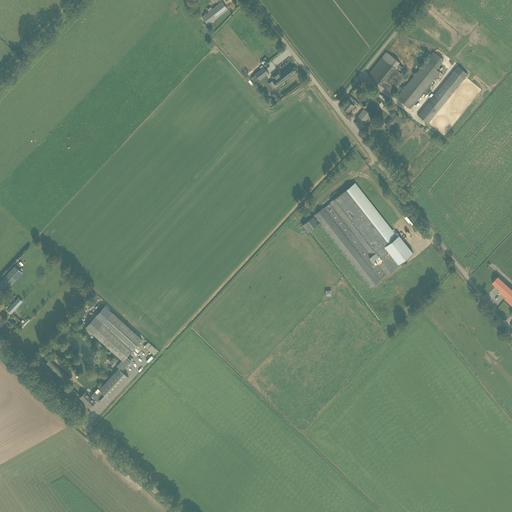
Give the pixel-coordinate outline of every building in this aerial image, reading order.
[(228,10),(221,2),(202,17),(208,25),(228,10)] [(386,52),(368,75),(392,94),(406,77),(403,75),(407,70),(398,63),(399,62),(386,52)] [(433,52),(396,97),(410,108),(439,72),(435,69),(443,60),(433,52)] [(259,80),(268,73),(264,66),(254,74),(255,75),(251,78),(254,82),(258,79),(259,80)] [(457,66),(418,115),(428,123),(467,74),(457,66)] [(268,83),(273,89),(294,72),(290,67),(268,83)] [(375,94),(372,98),(377,103),(376,105),(377,106),(382,100),(375,94)] [(349,112),(352,108),(356,102),(350,97),(342,107),(349,112)] [(363,124),(366,120),(371,114),(363,109),(356,118),(363,124)] [(388,128),(399,118),(395,113),(384,123),(388,128)] [(328,204),(325,207),(313,216),(370,287),(413,252),(399,235),(397,236),(355,182),(339,195),(328,204)] [(313,216),(301,225),(307,233),(319,224),(313,216)] [(511,239),(491,263),(502,272),(511,260),(511,239)] [(15,266),(0,281),(0,292),(2,295),(22,273),(15,266)] [(511,288),(498,276),(492,283),(499,289),(498,291),(505,297),(504,299),(511,305),(511,288)] [(92,294),(87,301),(92,304),(97,297),(92,294)] [(7,309),(12,314),(23,302),(18,297),(7,309)] [(118,367),(121,371),(130,362),(125,357),(142,339),(104,306),(85,327),(123,361),(118,367)] [(152,354),(156,350),(147,341),(144,345),(152,354)] [(116,357),(110,364),(113,367),(119,360),(116,357)] [(61,380),(67,374),(50,359),(44,365),(61,380)] [(128,377),(121,371),(118,367),(118,368),(99,389),(100,391),(97,394),(94,392),(90,397),(85,392),(80,397),(86,403),(85,404),(86,404),(85,406),(87,408),(89,407),(89,408),(97,400),(98,401),(100,399),(104,403),(128,377)]
